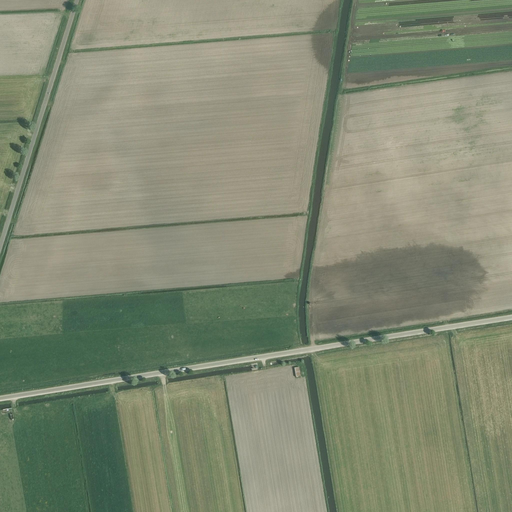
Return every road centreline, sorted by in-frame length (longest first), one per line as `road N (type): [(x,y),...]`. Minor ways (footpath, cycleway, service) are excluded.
road 1 (unclassified): [(0,398),(511,317)]
road 2 (unclassified): [(0,247),(77,0)]
